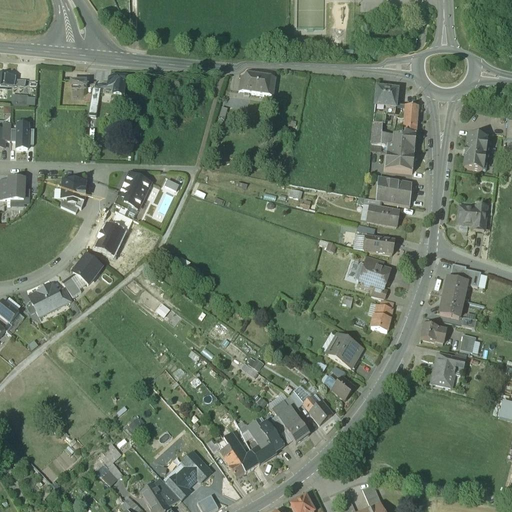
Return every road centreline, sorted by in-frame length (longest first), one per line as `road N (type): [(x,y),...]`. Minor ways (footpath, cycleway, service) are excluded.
road 1 (tertiary): [(356,82),(99,56)]
road 2 (tertiary): [(430,263),(387,381),(310,478)]
road 3 (residential): [(0,308),(63,279),(84,252),(96,188)]
